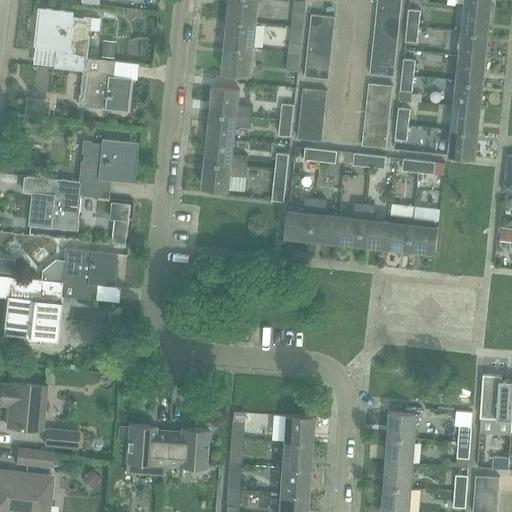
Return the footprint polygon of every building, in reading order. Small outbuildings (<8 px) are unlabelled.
[(230,0),(229,21),(257,24),(259,0),(230,0)] [(395,0),(378,0),(377,11),(401,14),(402,1),(395,0)] [(465,0),(465,7),(491,10),(492,0),(465,0)] [(465,7),(462,31),(489,34),(491,10),(465,7)] [(52,68),(83,71),(85,57),(88,29),(98,30),(100,18),(72,15),(73,12),(37,8),(37,10),(38,10),(35,46),(37,47),(37,45),(59,48),(57,66),(53,65),(52,68)] [(293,8),(291,26),(303,28),(305,9),(293,8)] [(409,9),(408,25),(420,26),(421,10),(409,9)] [(377,11),(376,24),(400,27),(401,14),(377,11)] [(312,15),(311,26),(334,29),(336,17),(312,15)] [(229,21),(226,47),(254,50),(257,24),(229,21)] [(376,24),(374,36),(398,39),(400,27),(376,24)] [(420,26),(408,25),(406,41),(418,42),(420,26)] [(303,28),(291,26),(289,45),(301,46),(303,28)] [(311,26),(309,40),(333,42),(334,29),(311,26)] [(462,31),(460,56),(486,59),(489,34),(462,31)] [(374,36),(373,48),(397,51),(398,39),(374,36)] [(309,40),(308,52),(332,55),(333,42),(309,40)] [(254,50),(226,47),(223,72),(251,75),(254,50)] [(373,48),(372,61),(396,63),(397,51),(373,48)] [(300,53),(289,52),(287,71),(298,72),(300,53)] [(308,52),(307,64),(330,67),(332,55),(308,52)] [(460,56),(457,81),(483,84),(486,59),(460,56)] [(83,71),(79,105),(126,110),(130,79),(113,77),(114,61),(85,57),(83,71)] [(404,59),(402,75),(414,76),(416,60),(404,59)] [(396,63),(372,61),(370,74),(394,76),(396,63)] [(330,67),(307,64),(305,77),(329,79),(330,67)] [(414,76),(402,75),(401,91),(413,92),(414,76)] [(457,81),(455,105),(481,108),(483,84),(457,81)] [(369,83),(368,97),(391,100),(393,86),(369,83)] [(211,113),(252,117),(253,107),(238,105),(240,90),(214,87),(211,113)] [(304,89),(303,101),(326,103),(328,91),(304,89)] [(368,97),(366,111),(390,113),(391,100),(368,97)] [(303,101),(302,114),(325,117),(326,103),(303,101)] [(283,104),(281,120),(293,121),(295,105),(283,104)] [(455,105),(452,130),(478,133),(481,108),(455,105)] [(399,107),(397,123),(409,125),(411,109),(399,107)] [(366,111),(365,123),(388,125),(390,113),(366,111)] [(251,127),(252,117),(211,113),(208,139),(235,141),(236,126),(251,127)] [(302,114),(300,126),(324,128),(325,117),(302,114)] [(293,121),(281,120),(279,136),(291,137),(293,121)] [(365,123),(364,135),(387,137),(388,125),(365,123)] [(409,125),(397,123),(395,140),(408,141),(409,125)] [(324,128),(300,126),(299,139),(322,141),(324,128)] [(452,130),(449,155),(475,158),(478,133),(452,130)] [(387,137),(364,135),(362,146),(386,148),(387,137)] [(83,141),(79,181),(80,181),(78,197),(80,197),(105,200),(107,179),(132,182),(136,143),(100,139),(100,142),(83,141)] [(206,162),(247,166),(248,156),(233,154),(235,141),(208,139),(206,162)] [(304,160),(320,162),(322,149),(306,148),(304,160)] [(322,149),(320,162),(336,163),(338,151),(322,149)] [(277,153),(276,169),(288,170),(290,154),(277,153)] [(353,165),(369,167),(371,155),(355,153),(353,165)] [(371,155),(369,167),(385,169),(387,157),(371,155)] [(403,171),(419,173),(420,161),(404,159),(403,171)] [(420,161),(419,173),(435,174),(436,162),(420,161)] [(246,176),(247,166),(206,162),(203,187),(229,190),(231,175),(246,176)] [(288,170),(276,169),(272,201),(284,202),(288,170)] [(80,181),(79,181),(51,178),(49,195),(32,193),(29,224),(76,229),(80,197),(78,197),(80,181)] [(312,239),(316,198),(306,197),(304,212),(289,210),(286,237),(312,239)] [(326,200),(316,198),(312,239),(336,242),(339,216),(325,214),(326,200)] [(353,218),(339,216),(336,242),(361,245),(365,204),(355,203),(353,218)] [(385,248),(388,222),(374,220),(376,205),(365,204),(361,245),(385,248)] [(390,222),(388,222),(385,248),(410,251),(414,218),(390,216),(390,222)] [(437,221),(414,218),(410,251),(436,253),(439,227),(436,227),(437,221)] [(65,248),(62,282),(61,296),(94,299),(96,283),(113,285),(117,254),(65,248)] [(62,282),(17,277),(17,279),(20,279),(19,290),(23,290),(22,298),(11,297),(11,296),(9,295),(5,332),(4,332),(3,334),(22,336),(21,341),(39,343),(39,338),(56,340),(61,296),(62,282)] [(511,421),(511,409),(511,380),(502,380),(502,376),(483,375),(480,418),(497,419),(497,420),(511,421)] [(7,426),(43,430),(43,425),(47,386),(11,382),(11,384),(3,383),(1,405),(9,406),(7,426)] [(391,411),(389,436),(415,438),(417,413),(391,411)] [(245,414),(248,438),(260,437),(257,412),(245,414)] [(285,415),(283,441),(312,443),(313,417),(285,415)] [(244,422),(233,421),(231,437),(243,438),(244,422)] [(166,475),(166,466),(169,431),(156,430),(157,426),(134,424),(129,424),(126,463),(156,465),(155,474),(166,475)] [(460,426),(459,442),(471,443),(472,427),(460,426)] [(169,431),(166,466),(206,469),(209,430),(181,428),(181,432),(169,431)] [(45,445),(77,448),(79,432),(47,429),(45,445)] [(389,436),(387,462),(413,464),(415,438),(389,436)] [(243,438),(231,437),(231,441),(230,464),(241,465),(243,438)] [(283,441),(281,468),(310,470),(312,443),(283,441)] [(471,443),(459,442),(458,458),(470,459),(471,443)] [(16,463),(53,467),(55,452),(18,448),(16,463)] [(509,470),(510,458),(493,456),(493,469),(509,470)] [(387,462),(386,486),(412,488),(413,464),(387,462)] [(241,465),(230,464),(228,489),(239,490),(241,465)] [(281,468),(280,493),(308,495),(310,470),(281,468)] [(48,511),(52,478),(0,471),(0,511),(48,511)] [(457,475),(455,491),(467,492),(469,476),(457,475)] [(476,476),(475,489),(499,491),(500,478),(476,476)] [(409,511),(412,488),(386,486),(384,511),(393,511),(409,511)] [(237,511),(239,490),(228,489),(226,511),(237,511)] [(499,491),(475,489),(474,501),(498,502),(499,491)] [(467,492),(455,491),(454,507),(466,508),(467,492)] [(306,511),(308,495),(280,493),(278,511),(306,511)] [(497,511),(498,502),(474,501),(473,511),(497,511)]
